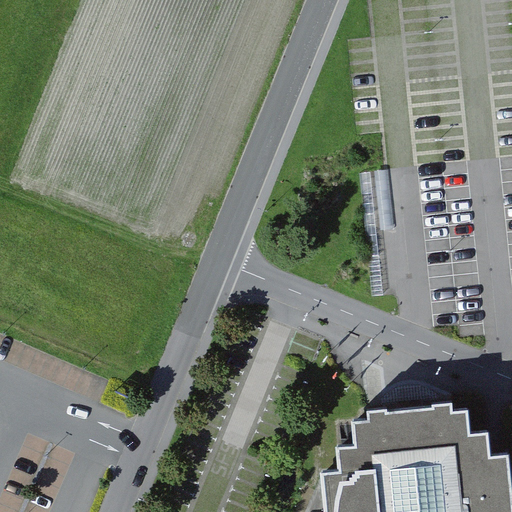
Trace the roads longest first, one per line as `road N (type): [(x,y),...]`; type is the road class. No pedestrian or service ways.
road 1 (unclassified): [(218,260),(511,380)]
road 2 (tertiary): [(321,0),(218,260)]
road 3 (tertiary): [(218,260),(117,511)]
